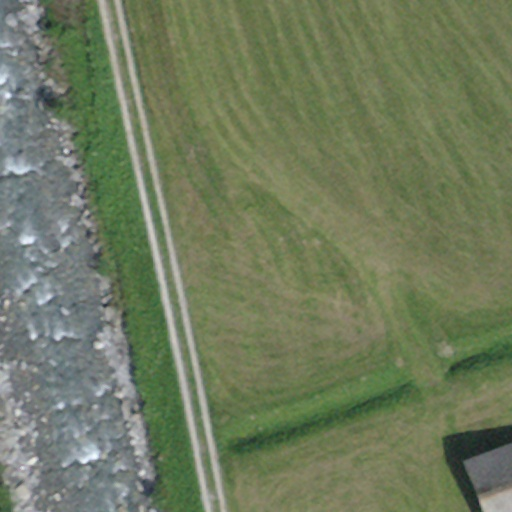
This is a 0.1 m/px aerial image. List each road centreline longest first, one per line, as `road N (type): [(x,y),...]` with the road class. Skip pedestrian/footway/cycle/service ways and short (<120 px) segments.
road 1 (track): [(216,511),(110,0)]
road 2 (track): [(438,456),(408,331),(163,255)]
